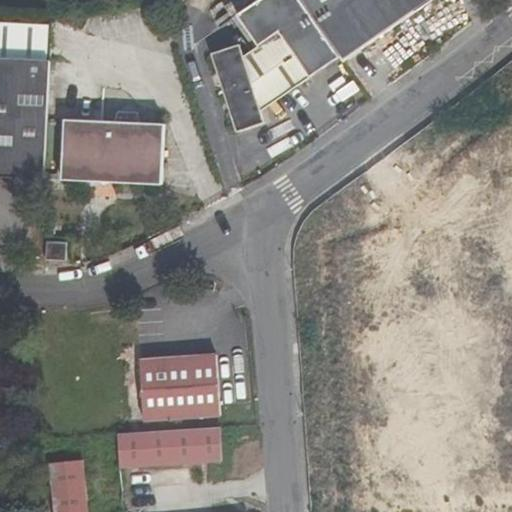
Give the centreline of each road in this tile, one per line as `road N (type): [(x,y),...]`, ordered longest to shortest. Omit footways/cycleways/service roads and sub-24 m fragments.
road 1 (residential): [(511,19),(264,213)]
road 2 (residential): [(264,213),(285,511)]
road 3 (residential): [(264,213),(132,286),(0,290)]
